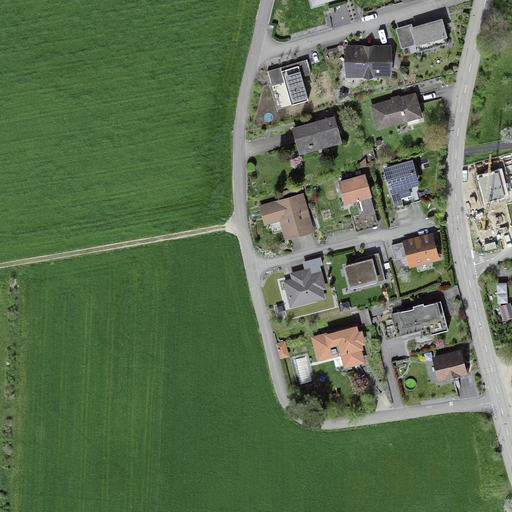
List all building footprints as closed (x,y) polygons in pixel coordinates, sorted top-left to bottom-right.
[(412,22),(395,27),(401,47),(416,43),(418,52),(448,43),(446,35),(448,34),(443,16),(413,25),(412,22)] [(346,77),(391,76),(393,59),(391,44),(346,44),(344,59),(346,77)] [(311,73),(307,58),(267,70),(271,84),(284,80),(291,104),(309,99),(302,76),(311,73)] [(376,129),(423,116),(416,91),(400,95),(399,94),(391,96),(391,98),(369,104),(376,129)] [(335,114),(292,126),(299,153),(342,141),(335,114)] [(412,157),(383,166),(390,192),(399,189),(400,191),(391,193),(394,204),(403,201),(403,202),(412,200),(410,194),(411,193),(409,186),(420,183),(412,157)] [(372,195),(365,172),(338,180),(345,203),(360,198),(364,214),(375,211),(371,195),(372,195)] [(282,230),(284,239),(314,231),(304,192),(259,204),(264,225),(270,223),(273,233),(282,230)] [(403,241),(391,245),(397,268),(409,265),(409,267),(440,259),(433,231),(402,239),(403,241)] [(351,288),(386,279),(379,252),(355,258),(356,260),(343,264),(349,286),(351,285),(351,288)] [(311,273),(321,270),(320,265),(323,264),(321,256),(302,261),(304,268),(309,267),(311,273)] [(291,278),(283,280),(290,307),(326,298),(323,289),(327,288),(322,270),(321,270),(311,273),(309,267),(304,268),(290,272),(291,278)] [(497,302),(508,302),(507,282),(496,282),(497,302)] [(398,311),(391,313),(397,336),(421,330),(422,336),(449,329),(441,299),(438,300),(424,303),(424,301),(413,304),(413,306),(398,310),(398,311)] [(511,317),(511,306),(510,302),(499,306),(504,320),(511,317)] [(341,354),(344,367),(365,361),(362,348),(364,348),(363,343),(366,342),(362,328),(359,329),(357,324),(311,335),(317,360),(341,354)] [(285,340),(276,343),(280,358),(289,355),(285,340)] [(432,356),(438,380),(447,378),(447,379),(459,376),(459,374),(468,372),(461,348),(432,356)]
